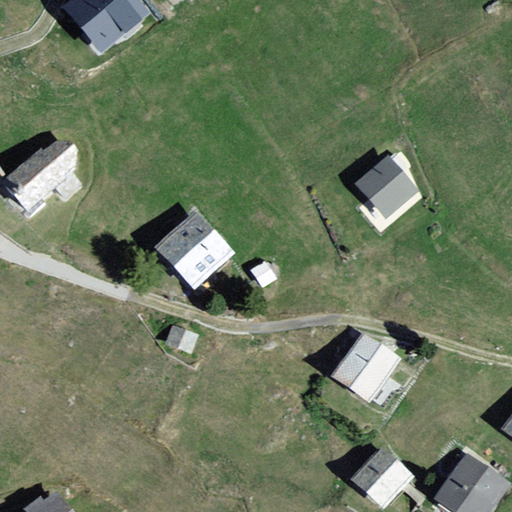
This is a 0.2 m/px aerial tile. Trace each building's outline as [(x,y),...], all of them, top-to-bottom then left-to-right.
[(67,0),(65,3),(108,48),(154,5),(149,0),(67,0)] [(82,157),(74,148),(57,150),(10,192),(31,216),(56,194),(66,205),(83,189),(73,178),(78,173),(82,157)] [(417,199),(391,166),(365,186),(391,219),(417,199)] [(0,190),(8,185),(0,172),(0,190)] [(235,262),(199,221),(163,252),(199,294),(235,262)] [(201,342),(176,333),(170,349),(195,358),(201,342)] [(369,344),(341,385),(372,406),(400,365),(369,344)] [(382,457),(357,490),(385,511),(386,511),(412,480),(382,457)] [(469,462),(441,507),(448,511),(493,511),(509,488),(469,462)]
